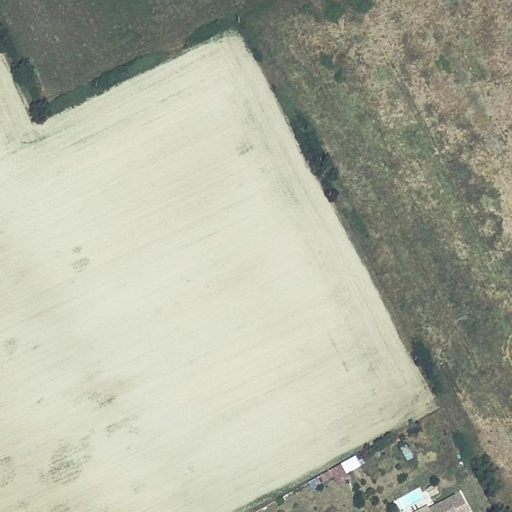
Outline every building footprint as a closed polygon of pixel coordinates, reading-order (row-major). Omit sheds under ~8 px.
[(407,445),(400,448),(406,462),(413,459),(407,445)] [(345,474),(360,467),(356,457),(340,463),(345,474)] [(340,465),(330,470),(337,483),(347,478),(340,465)] [(329,472),(316,478),(319,484),(332,478),(329,472)] [(426,490),(431,498),(438,494),(434,486),(426,490)] [(466,511),(455,492),(425,507),(427,511),(424,511),(466,511)]
